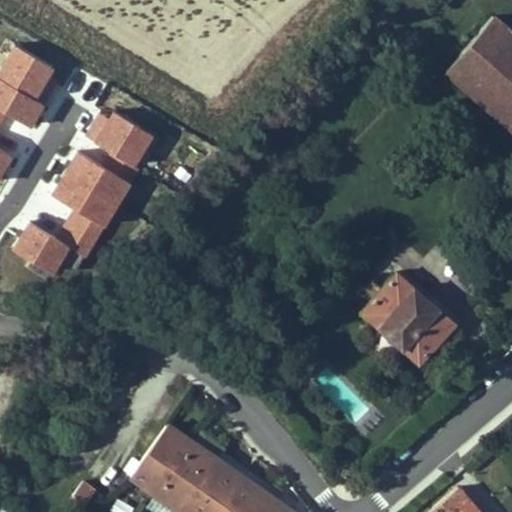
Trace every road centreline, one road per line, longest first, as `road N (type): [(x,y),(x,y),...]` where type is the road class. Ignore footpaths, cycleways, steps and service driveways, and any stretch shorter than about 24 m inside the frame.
road 1 (residential): [(0,328),(104,336),(183,355),(235,391),(335,511)]
road 2 (residential): [(371,511),(511,387)]
road 3 (residential): [(0,215),(72,109)]
